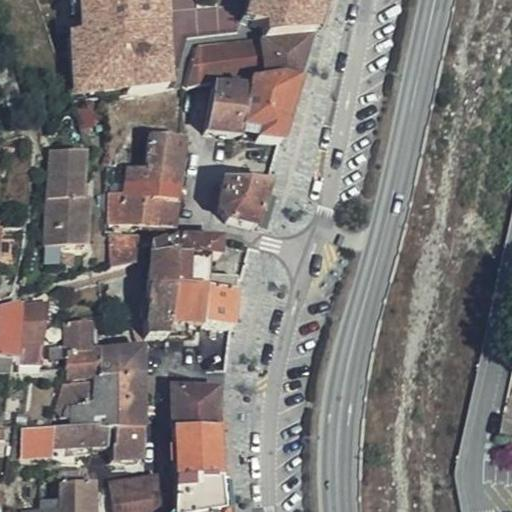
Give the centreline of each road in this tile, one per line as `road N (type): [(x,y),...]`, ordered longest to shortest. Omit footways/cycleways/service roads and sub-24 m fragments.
road 1 (residential): [(369,0),(324,206),(276,370),(269,511)]
road 2 (tertiary): [(435,0),(342,406),(340,511)]
road 3 (residential): [(511,276),(471,472),(477,511)]
road 4 (unknown): [(276,370),(169,372),(170,473)]
